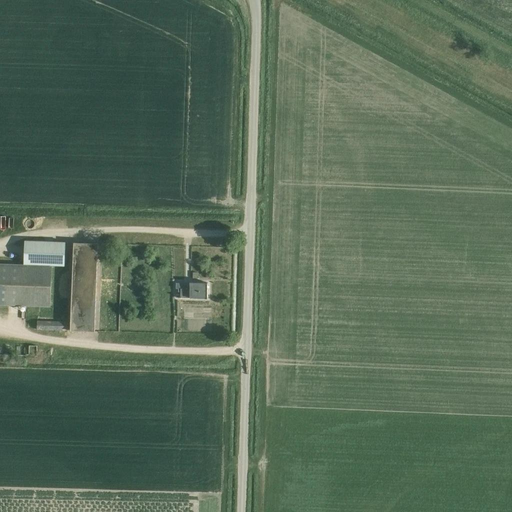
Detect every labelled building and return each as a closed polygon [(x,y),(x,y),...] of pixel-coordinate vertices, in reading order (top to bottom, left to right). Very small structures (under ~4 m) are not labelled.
[(25,241),(24,265),(0,264),(0,304),(49,307),(50,266),(65,267),(66,242),(25,241)] [(95,332),(98,244),(74,243),(70,331),(95,332)] [(207,299),(208,283),(190,283),(190,289),(184,289),(185,284),(176,284),(176,289),(178,289),(178,292),(181,292),(181,295),(177,295),(177,298),(190,298),(207,299)] [(68,331),(68,322),(38,321),(37,330),(68,331)] [(0,355),(37,356),(37,346),(0,345),(0,355)]
